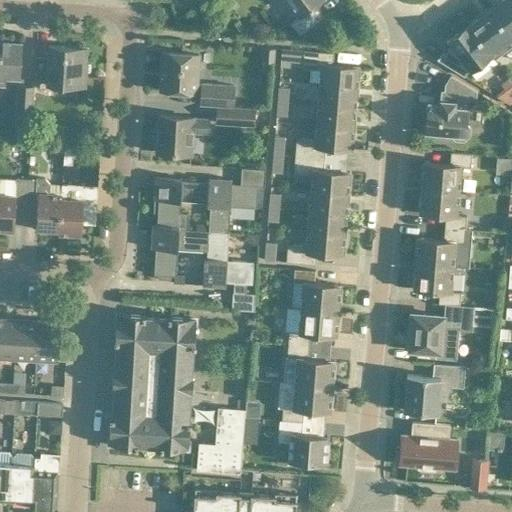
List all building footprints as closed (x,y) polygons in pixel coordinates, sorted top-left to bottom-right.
[(291,23),(299,35),(324,17),(315,6),(322,0),(286,0),(299,17),(291,23)] [(511,0),(501,0),(488,10),(511,40),(511,0)] [(511,40),(488,10),(468,25),(489,53),(494,59),(511,45),(511,40)] [(468,25),(447,40),(469,69),(489,53),(468,25)] [(0,84),(4,85),(5,77),(19,78),(21,43),(0,41),(0,84)] [(86,87),(87,70),(90,71),(90,64),(87,63),(88,47),(48,45),(46,85),(86,87)] [(274,62),(274,48),(263,47),(262,61),(274,62)] [(290,67),(292,49),(281,48),(280,66),(290,67)] [(320,81),(319,83),(358,86),(359,75),(357,75),(358,65),(332,63),(333,52),(303,50),(302,67),(312,68),(311,81),(320,81)] [(233,106),(234,85),(197,83),(199,54),(163,52),(160,90),(196,92),(201,92),(201,104),(233,106)] [(464,121),(465,107),(469,108),(475,103),(476,90),(451,75),(446,84),(445,90),(442,90),(441,98),(438,98),(438,100),(439,100),(438,105),(428,104),(426,132),(450,134),(455,140),(463,141),(469,135),(470,127),(464,121)] [(358,87),(358,86),(319,83),(318,104),(354,107),(356,87),(358,87)] [(511,84),(497,96),(511,104),(511,84)] [(14,123),(31,124),(34,87),(17,85),(14,123)] [(277,101),(287,102),(289,88),(278,87),(277,101)] [(286,116),(287,102),(277,101),(276,115),(286,116)] [(316,125),(355,128),(353,127),(354,107),(318,104),(316,125)] [(254,108),(217,106),(216,122),(253,124),(254,108)] [(208,132),(209,119),(193,118),(193,117),(159,115),(156,152),(191,154),(192,131),(208,132)] [(30,141),(31,124),(14,123),(13,140),(30,141)] [(295,156),(324,158),(325,147),(351,149),(352,139),(354,139),(355,128),(316,125),(315,139),(296,138),(295,156)] [(274,135),(273,154),(283,155),(285,136),(274,135)] [(30,141),(29,152),(39,152),(40,152),(41,142),(30,141)] [(64,145),(63,164),(72,164),(72,158),(73,145),(64,145)] [(423,178),(422,187),(458,190),(460,165),(470,166),(471,153),(451,151),(450,163),(424,161),(424,166),(421,166),(420,177),(423,178)] [(282,173),(283,155),(273,154),(271,172),(282,173)] [(311,189),(349,192),(350,181),(348,181),(349,171),(324,169),(324,158),(295,156),(293,173),(312,175),(311,189)] [(207,201),(207,204),(210,204),(209,223),(208,231),(228,232),(230,205),(257,207),(258,186),(263,186),(264,168),(240,167),(239,184),(231,183),(231,179),(208,178),(208,181),(209,181),(207,201)] [(154,198),(153,211),(157,212),(157,225),(179,227),(179,229),(189,230),(190,213),(180,213),(180,200),(207,201),(209,181),(208,181),(182,180),(182,177),(155,175),(154,198)] [(58,234),(59,234),(61,194),(48,193),(49,183),(44,177),(35,176),(35,178),(28,178),(25,220),(37,221),(36,229),(58,230),(58,234)] [(15,177),(14,195),(0,193),(0,230),(14,231),(14,220),(25,220),(28,178),(15,177)] [(77,184),(62,184),(59,234),(81,235),(82,223),(95,224),(98,185),(77,184)] [(458,190),(422,187),(421,197),(419,196),(418,208),(420,209),(420,213),(445,215),(444,227),(465,229),(466,216),(456,215),(458,190)] [(309,210),(346,213),(347,193),(349,193),(349,192),(311,189),(309,210)] [(279,208),(280,193),(270,193),(268,207),(279,208)] [(277,222),(279,208),(268,207),(267,221),(277,222)] [(307,231),(346,234),(346,233),(344,233),(346,213),(309,210),(307,231)] [(152,224),(151,247),(155,248),(154,274),(159,275),(158,279),(170,279),(171,275),(175,276),(176,276),(176,275),(177,249),(205,251),(206,231),(196,230),(189,230),(179,229),(179,227),(157,225),(152,224)] [(416,254),(416,263),(452,266),(468,267),(471,229),(465,229),(444,227),(443,239),(418,237),(417,242),(415,241),(414,253),(416,254)] [(203,258),(202,285),(225,286),(225,282),(234,282),(234,292),(246,293),(247,283),(252,283),(253,261),(227,260),(228,232),(208,231),(206,258),(203,258)] [(346,234),(307,231),(306,245),(287,244),(286,261),(316,264),(316,253),(342,255),(343,245),(345,245),(346,234)] [(274,260),(276,242),(266,241),(264,260),(274,260)] [(459,305),(459,304),(460,291),(450,290),(452,266),(416,263),(415,272),(413,272),(412,284),(414,284),(413,289),(439,291),(438,303),(449,304),(459,305)] [(301,307),(338,310),(338,301),(341,301),(342,289),(339,289),(340,284),(314,282),(315,270),(294,268),(293,281),(303,282),(301,307)] [(175,276),(175,283),(186,284),(186,276),(176,275),(176,276),(175,276)] [(232,292),(231,309),(254,310),(255,293),(246,293),(234,292),(232,292)] [(473,306),(459,304),(459,305),(449,304),(449,316),(411,313),(410,333),(407,333),(406,344),(409,345),(408,348),(440,351),(442,327),(471,330),(473,306)] [(474,305),(473,324),(492,325),(493,306),(474,305)] [(289,331),(288,344),(309,346),(310,333),(335,336),(336,331),(338,331),(339,320),(337,319),(338,310),(301,307),(287,306),(285,330),(289,331)] [(142,314),(142,315),(122,313),(121,323),(116,322),(115,339),(114,339),(114,341),(117,342),(155,344),(156,318),(145,317),(145,314),(142,314)] [(168,318),(156,318),(155,344),(193,346),(196,346),(196,344),(195,344),(196,327),(191,327),(191,318),(171,316),(168,316),(168,318)] [(0,318),(0,357),(14,358),(16,319),(0,318)] [(14,358),(36,360),(38,321),(16,319),(14,358)] [(60,322),(38,321),(36,360),(58,361),(60,322)] [(117,342),(115,372),(113,372),(112,379),(152,381),(155,344),(117,342)] [(155,344),(152,381),(193,384),(193,377),(191,377),(193,346),(155,344)] [(308,358),(309,346),(288,344),(287,357),(285,357),(283,381),(295,383),(331,386),(332,376),(334,376),(335,364),(333,364),(333,360),(308,358)] [(463,387),(465,365),(433,363),(432,376),(406,374),(404,410),(437,412),(439,392),(448,393),(451,390),(452,386),(463,387)] [(150,419),(152,381),(112,379),(112,386),(114,386),(112,417),(150,419)] [(152,381),(150,419),(188,421),(190,390),(192,391),(193,384),(152,381)] [(303,409),(329,412),(330,407),(332,407),(333,395),(331,395),(331,386),(295,383),(283,381),(279,381),(278,407),(283,407),(282,420),(302,421),(303,409)] [(0,391),(12,392),(13,383),(0,382),(0,391)] [(13,383),(12,392),(24,393),(25,384),(13,383)] [(63,395),(64,386),(51,386),(51,394),(63,395)] [(37,414),(38,401),(24,401),(24,413),(37,414)] [(38,401),(37,414),(62,416),(63,403),(38,401)] [(238,472),(243,408),(218,406),(215,443),(199,442),(196,469),(238,472)] [(137,447),(137,444),(149,445),(150,419),(112,417),(109,416),(109,419),(110,419),(109,436),(115,436),(114,445),(134,446),(134,447),(137,447)] [(191,421),(188,421),(150,419),(149,445),(160,446),(160,449),(163,449),(163,448),(183,449),(184,440),(189,441),(190,424),(191,424),(191,421)] [(302,421),(282,420),(279,419),(277,441),(290,442),(288,461),(325,464),(325,461),(327,461),(328,449),(326,449),(327,436),(301,434),(302,421)] [(455,468),(456,452),(457,452),(458,438),(449,437),(450,424),(412,421),(411,435),(401,434),(400,446),(397,445),(395,460),(399,461),(399,464),(418,465),(418,469),(435,471),(436,467),(455,468)] [(490,431),(488,449),(503,450),(504,432),(490,431)] [(0,499),(9,500),(11,463),(10,463),(10,454),(8,450),(0,449),(0,499)] [(11,463),(9,500),(31,502),(32,502),(34,465),(33,465),(33,456),(30,452),(16,451),(13,455),(12,463),(11,463)] [(32,502),(31,506),(55,508),(57,472),(59,472),(60,454),(41,453),(40,456),(34,456),(34,465),(32,502)] [(470,486),(485,487),(487,459),(472,458),(470,486)] [(243,511),(245,490),(238,490),(238,492),(218,491),(218,488),(215,488),(215,491),(216,491),(215,495),(194,493),(193,507),(192,507),(192,510),(197,510),(196,511),(243,511)] [(252,490),(245,490),(243,511),(295,511),(296,500),(275,499),(275,495),(276,495),(276,492),(273,492),(273,495),(252,493),(252,490)]
